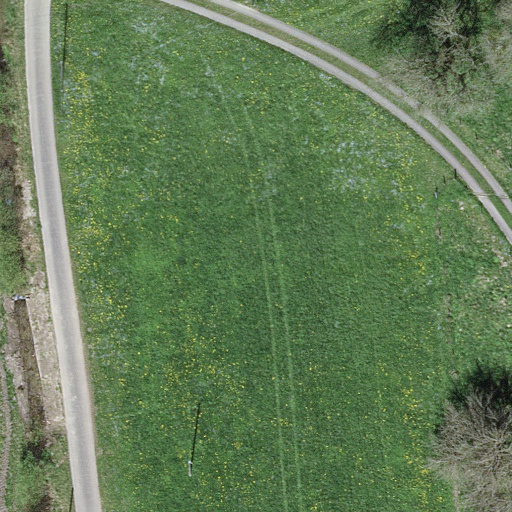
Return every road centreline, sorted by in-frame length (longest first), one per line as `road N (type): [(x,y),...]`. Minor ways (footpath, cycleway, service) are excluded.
road 1 (track): [(38,0),(40,101),(87,511)]
road 2 (track): [(191,0),(317,52),(382,89),(433,128),(511,223)]
